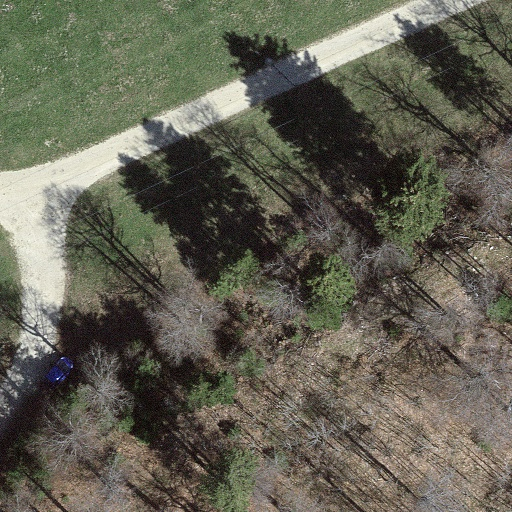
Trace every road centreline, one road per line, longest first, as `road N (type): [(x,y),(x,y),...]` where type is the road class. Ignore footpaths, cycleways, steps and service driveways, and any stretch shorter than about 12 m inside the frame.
road 1 (track): [(35,201),(449,0)]
road 2 (track): [(35,201),(45,213),(40,300),(23,368),(0,410)]
